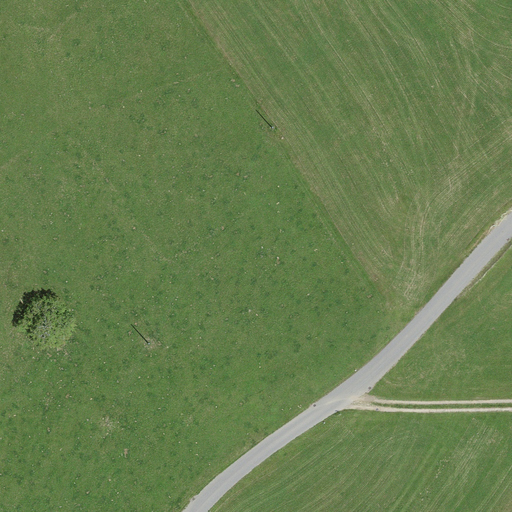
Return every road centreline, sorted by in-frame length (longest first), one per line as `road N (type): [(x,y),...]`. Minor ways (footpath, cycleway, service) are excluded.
road 1 (residential): [(511,230),(389,362),(237,472),(197,511)]
road 2 (track): [(511,406),(333,407)]
